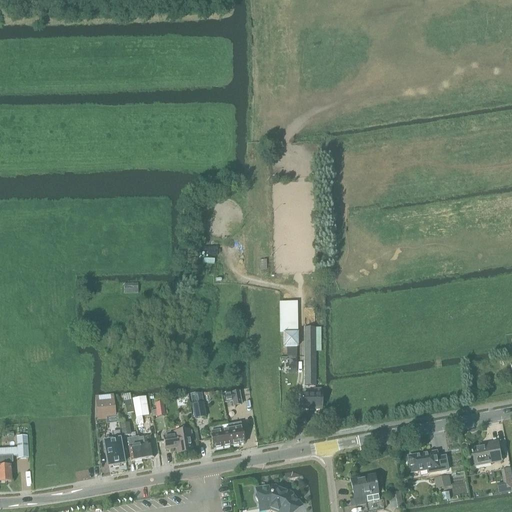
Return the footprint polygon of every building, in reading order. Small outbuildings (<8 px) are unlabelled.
[(298,348),(298,333),(297,302),(279,303),(280,334),(283,334),(283,348),(286,348),(287,358),(287,368),(297,367),(297,359),(297,348),(298,348)] [(315,329),(305,328),(304,387),(316,387),(315,352),(321,352),(321,329),(315,329)] [(320,410),(320,390),(314,390),(314,395),(302,395),(302,410),(308,410),(320,410)] [(201,393),(189,394),(190,395),(192,405),(195,420),(206,418),(203,403),(201,394),(201,393)] [(241,406),(239,393),(223,396),(224,404),(232,402),(233,408),(241,406)] [(135,418),(149,416),(146,398),(132,400),(135,418)] [(114,399),(96,401),(98,422),(107,421),(107,420),(116,419),(114,399)] [(124,400),(126,414),(133,413),(131,399),(124,400)] [(157,418),(165,417),(163,403),(155,404),(157,418)] [(122,437),(131,436),(129,423),(120,425),(122,437)] [(234,425),(227,426),(228,429),(231,446),(240,445),(244,444),(241,423),(237,424),(234,425)] [(221,427),(210,429),(214,449),(231,446),(228,429),(222,431),(221,427)] [(114,442),(104,443),(108,467),(112,466),(113,468),(118,467),(119,465),(123,464),(119,441),(121,440),(119,431),(112,433),(114,442)] [(165,450),(177,449),(178,455),(192,453),(189,431),(175,433),(175,436),(163,437),(165,450)] [(18,460),(28,459),(27,437),(17,437),(18,460)] [(138,437),(127,439),(128,447),(129,447),(131,463),(142,461),(139,439),(138,437)] [(150,437),(139,439),(142,461),(154,459),(150,437)] [(480,448),(472,449),(475,464),(493,461),(492,456),(498,454),(496,442),(490,443),(489,444),(479,445),(480,448)] [(432,453),(409,457),(412,474),(428,471),(428,475),(449,471),(446,458),(446,457),(438,458),(437,452),(432,453)] [(9,466),(9,464),(12,463),(12,457),(0,457),(0,482),(11,482),(10,466),(9,466)] [(497,485),(498,494),(511,491),(511,479),(510,468),(501,469),(503,483),(497,485)] [(450,476),(434,478),(436,489),(451,486),(450,476)] [(351,484),(355,506),(366,504),(367,511),(374,511),(384,510),(382,501),(378,501),(374,477),(360,479),(360,482),(351,484)] [(289,492),(275,487),(275,488),(272,487),(256,490),(257,493),(256,495),(256,497),(256,499),(257,501),(258,503),(260,511),(270,510),(275,511),(294,511),(301,506),(291,494),(288,493),(289,492)] [(392,508),(402,507),(399,493),(390,495),(392,508)]
